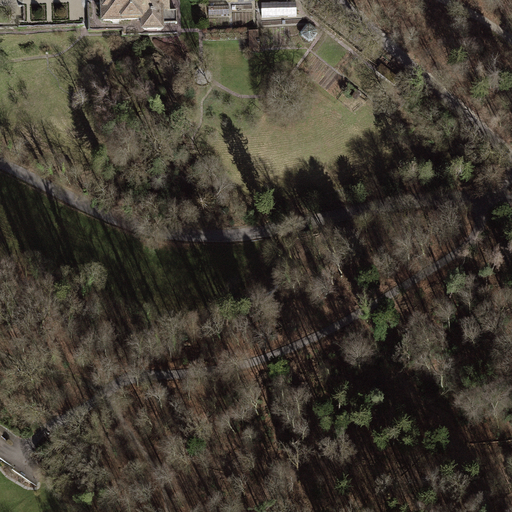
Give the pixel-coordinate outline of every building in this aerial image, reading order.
[(103,0),(104,30),(144,29),(144,38),(177,37),(177,28),(183,28),(183,12),(177,13),(176,0),(103,0)] [(318,0),(305,0),(316,9),(322,3),(318,0)] [(265,3),(265,19),(298,18),(298,3),(265,3)] [(322,34),(311,25),(303,35),(314,45),(322,34)] [(261,33),(251,34),(252,49),(261,49),(261,33)] [(390,92),(400,81),(383,65),(373,76),(390,92)]
